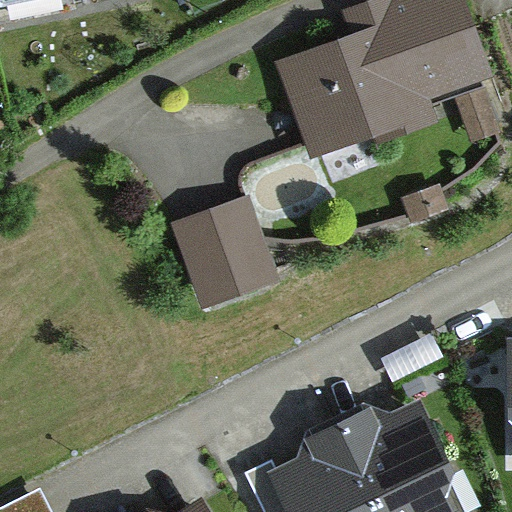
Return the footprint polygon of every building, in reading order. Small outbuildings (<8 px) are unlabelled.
[(4,0),(6,10),(54,0),(4,0)] [(350,35),(281,57),(309,142),(488,84),(459,0),(414,0),(346,22),(350,35)] [(244,202),(176,225),(204,309),(272,287),(244,202)] [(456,511),(412,416),(342,448),(371,511),(456,511)] [(371,511),(342,448),(272,480),(287,511),(371,511)]
